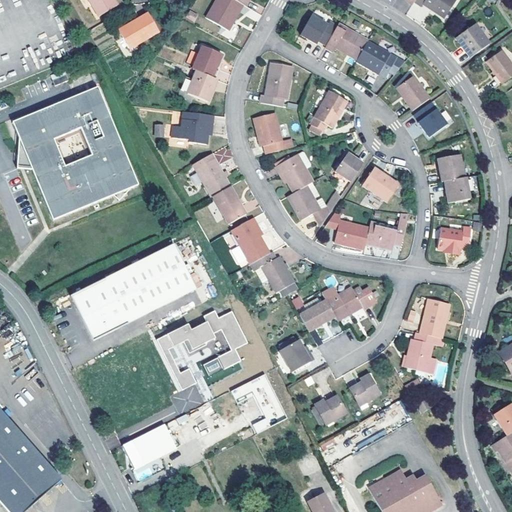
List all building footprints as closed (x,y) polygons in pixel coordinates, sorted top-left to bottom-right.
[(117,5),(113,0),(88,0),(98,16),(117,5)] [(233,0),(216,0),(206,19),(228,32),(243,6),(233,0)] [(456,0),(416,0),(414,3),(422,8),(424,4),(432,10),(432,11),(444,19),(456,0)] [(191,12),(187,17),(194,21),(197,16),(191,12)] [(159,33),(148,15),(119,31),(130,50),(159,33)] [(317,45),(318,41),(327,46),(338,26),(329,22),(327,26),(310,17),(300,36),(317,45)] [(357,60),(368,41),(338,25),(338,26),(327,46),(326,48),(334,53),(336,48),(357,60)] [(470,59),(489,45),(475,25),(455,38),(470,59)] [(356,62),(369,69),(370,68),(379,73),(378,75),(385,78),(389,71),(395,74),(404,63),(397,58),(368,41),(357,60),(356,62)] [(196,72),(211,78),(221,55),(202,47),(192,70),(196,72)] [(502,84),(511,76),(511,66),(501,52),(486,63),(495,76),(496,75),(502,84)] [(282,107),(283,100),(287,100),(293,67),(271,64),(265,97),(262,97),(260,103),(282,107)] [(211,78),(196,72),(187,94),(207,102),(216,80),(211,78)] [(56,86),(68,81),(66,74),(53,79),(56,86)] [(408,100),(406,101),(413,111),(429,99),(412,77),(399,87),(408,100)] [(52,218),(138,182),(97,84),(11,120),(18,136),(31,167),(52,218)] [(408,100),(399,87),(396,89),(406,101),(408,100)] [(332,129),(347,102),(329,92),(310,124),(323,132),(327,126),(332,129)] [(422,122),(419,124),(427,140),(447,129),(434,105),(432,102),(414,115),(417,114),(422,122)] [(212,116),(183,112),(181,126),(173,126),(171,137),(188,140),(188,142),(205,144),(206,135),(208,124),(211,124),(212,116)] [(260,147),(263,147),(265,155),(286,149),(284,141),(282,142),(275,115),(254,120),(260,147)] [(164,137),(164,124),(154,124),(154,137),(164,137)] [(31,167),(18,136),(16,166),(31,167)] [(232,158),(229,148),(215,152),(218,162),(232,158)] [(302,152),(297,155),(305,169),(309,166),(310,164),(304,153),(302,152)] [(212,154),(192,165),(211,198),(213,197),(230,187),(224,177),(222,173),(212,154)] [(350,183),(363,164),(347,154),(335,172),(350,183)] [(275,167),(279,174),(282,173),(288,182),(294,193),(306,186),(312,182),(305,169),(297,155),(296,155),(275,167)] [(444,182),(464,178),(459,155),(437,160),(441,182),(444,182)] [(399,185),(374,168),(362,185),(387,202),(399,185)] [(282,173),(279,174),(285,184),(288,182),(282,173)] [(464,178),(444,182),(447,203),(470,200),(468,189),(474,188),(473,177),(464,178)] [(340,198),(336,191),(326,206),(320,210),(306,186),(294,193),(286,197),(300,221),(312,214),(320,227),(340,198)] [(230,187),(213,197),(229,225),(244,216),(238,206),(240,206),(230,187)] [(243,205),(240,206),(238,206),(244,216),(248,214),(243,205)] [(365,244),(369,228),(340,222),(342,214),(336,212),(326,227),(337,229),(334,243),(364,249),(365,244)] [(269,254),(259,237),(254,228),(257,226),(253,219),(232,231),(241,246),(248,258),(251,264),(269,254)] [(397,228),(371,222),(369,228),(365,244),(392,250),(394,241),(396,235),(403,237),(407,222),(399,220),(397,228)] [(262,235),(257,226),(254,228),(259,237),(262,235)] [(437,249),(442,249),(460,252),(460,247),(467,248),(470,228),(463,227),(462,232),(440,229),(437,249)] [(175,244),(71,296),(93,341),(197,289),(175,244)] [(248,258),(241,246),(231,251),(239,263),(248,258)] [(255,271),(262,267),(269,280),(277,293),(281,291),(284,297),(288,295),(298,290),(287,270),(283,264),(280,257),(276,259),(272,252),(269,254),(251,264),(255,271)] [(262,283),(269,280),(262,267),(255,271),(262,283)] [(336,317),(338,320),(362,306),(364,309),(370,305),(370,304),(376,300),(370,288),(363,292),(360,287),(353,291),(352,288),(327,302),(336,317)] [(291,300),(297,310),(305,305),(299,296),(291,300)] [(302,308),(305,313),(324,302),(321,297),(302,308)] [(326,300),(324,302),(305,313),(300,315),(309,332),(336,317),(327,302),(326,300)] [(429,300),(420,334),(439,338),(441,339),(449,305),(429,300)] [(157,340),(182,390),(196,383),(189,369),(180,373),(169,350),(184,342),(188,352),(215,338),(213,334),(221,330),(231,348),(217,355),(224,370),(241,361),(235,350),(248,343),(232,312),(219,318),(215,311),(204,317),(207,322),(191,330),(188,325),(157,340)] [(420,334),(417,333),(415,341),(412,340),(405,367),(426,373),(433,374),(437,360),(430,358),(433,345),(437,347),(439,338),(420,334)] [(280,345),(282,349),(296,341),(294,338),(280,345)] [(292,372),(311,362),(303,348),(298,340),(296,341),(282,349),(279,350),(292,372)] [(508,371),(511,370),(511,369),(511,344),(497,353),(508,371)] [(307,346),(303,348),(311,362),(315,360),(307,346)] [(253,434),(286,420),(267,374),(234,388),(253,434)] [(364,400),(366,403),(380,395),(369,375),(361,380),(363,383),(350,390),(358,403),(364,400)] [(411,394),(422,388),(420,383),(415,383),(407,387),(411,394)] [(190,403),(201,397),(195,387),(185,393),(190,403)] [(321,425),(325,422),(326,425),(340,417),(339,414),(344,410),(337,397),(325,404),(323,401),(316,405),(317,408),(322,417),(318,419),(321,425)] [(431,408),(427,400),(417,405),(422,414),(431,408)] [(511,403),(494,415),(506,436),(511,432),(511,403)] [(322,417),(317,408),(313,411),(318,419),(322,417)] [(25,511),(62,479),(0,409),(0,501),(9,511),(25,511)] [(176,417),(177,424),(189,421),(187,415),(176,417)] [(132,459),(129,460),(134,470),(176,448),(165,425),(122,446),(126,454),(129,453),(132,459)] [(498,450),(503,459),(505,457),(511,467),(511,432),(506,436),(492,444),(496,452),(498,450)] [(334,437),(319,442),(321,450),(336,445),(334,437)] [(511,473),(511,467),(505,457),(503,459),(511,473)] [(133,472),(139,481),(153,473),(147,463),(133,472)] [(401,471),(368,489),(380,511),(411,511),(414,511),(429,511),(437,508),(438,504),(439,500),(426,476),(416,482),(415,479),(412,477),(406,480),(401,471)] [(334,511),(325,494),(308,503),(313,511),(334,511)]
